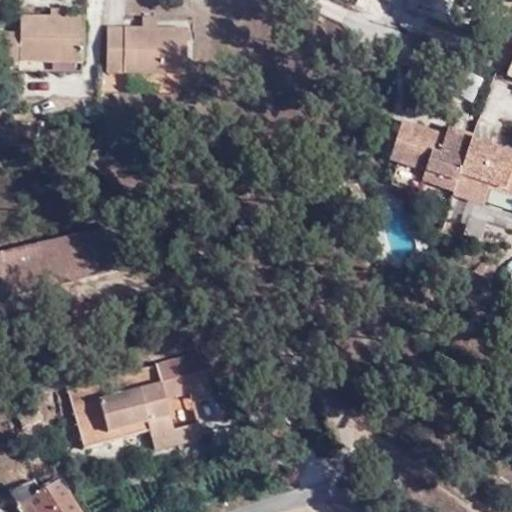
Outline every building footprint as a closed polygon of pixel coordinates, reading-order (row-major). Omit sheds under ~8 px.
[(407,0),(405,10),(412,13),(414,7),(424,9),(425,6),(426,0),(407,0)] [(446,0),(426,0),(425,6),(443,12),(446,0)] [(20,68),(104,68),(104,24),(47,22),(45,34),(20,34),(20,68)] [(138,80),(215,81),(216,33),(140,32),(138,80)] [(511,152),(497,147),(498,144),(472,133),(469,140),(426,124),(411,166),(446,179),(443,188),(478,201),(476,206),(504,216),(511,197),(511,152)] [(466,233),(482,237),(487,218),(472,213),(466,233)] [(204,239),(228,265),(244,249),(234,238),(229,242),(216,228),(204,239)] [(118,236),(155,275),(144,230),(118,236)] [(28,303),(155,275),(118,236),(20,257),(28,303)] [(175,437),(199,433),(194,404),(233,396),(225,356),(180,365),(182,374),(96,393),(100,412),(126,406),(131,433),(173,424),(174,435),(175,437)] [(126,406),(100,412),(108,449),(133,444),(131,433),(126,406)] [(133,444),(174,435),(173,424),(131,433),(133,444)] [(223,428),(199,433),(175,437),(177,454),(226,446),(223,428)] [(13,476),(3,482),(22,511),(79,511),(49,465),(18,483),(13,476)] [(0,471),(0,478),(3,482),(13,476),(7,468),(0,471)]
